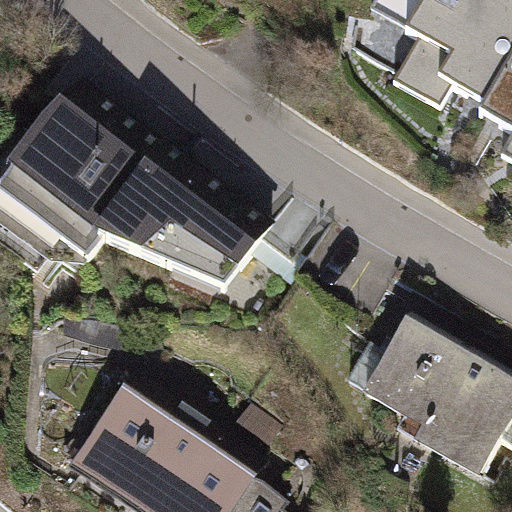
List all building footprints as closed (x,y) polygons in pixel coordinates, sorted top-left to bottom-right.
[(511,61),(511,0),(422,0),(424,1),(406,33),(419,41),(394,86),(440,112),(452,89),(485,109),(511,61)] [(511,61),(485,109),(481,117),(511,134),(511,139),(502,158),(511,163),(511,61)] [(167,150),(60,70),(44,91),(66,107),(45,130),(0,192),(0,199),(85,262),(167,150)] [(267,225),(167,150),(85,262),(88,264),(103,243),(225,292),(263,241),(293,264),(305,245),(271,221),(267,225)] [(482,478),(511,424),(511,378),(410,321),(392,352),(367,395),(408,418),(400,431),(482,478)] [(349,384),(367,395),(392,352),(373,342),(349,384)] [(285,511),(284,511),(290,503),(263,486),(249,480),(259,466),(229,446),(231,442),(166,398),(164,401),(139,384),(83,467),(138,505),(145,491),(162,502),(161,511),(285,511)] [(239,426),(268,446),(282,425),(253,405),(239,426)]
